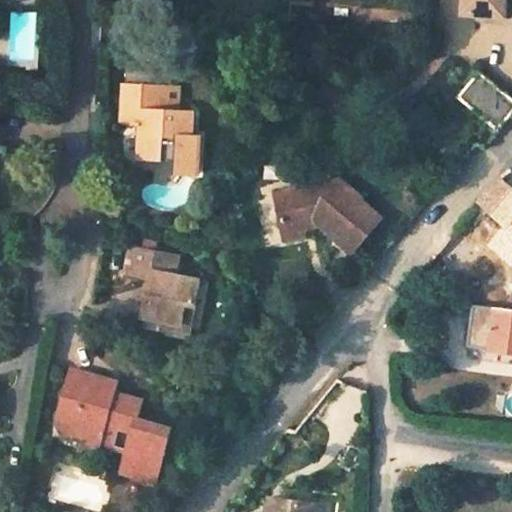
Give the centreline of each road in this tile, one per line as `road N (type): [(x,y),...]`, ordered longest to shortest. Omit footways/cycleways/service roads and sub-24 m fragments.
road 1 (residential): [(511,137),(350,329)]
road 2 (residential): [(350,329),(203,511)]
road 3 (residential): [(84,0),(69,205)]
road 4 (residential): [(69,205),(84,222),(75,287),(57,294),(43,286),(48,220)]
road 5 (residential): [(377,426),(511,444)]
